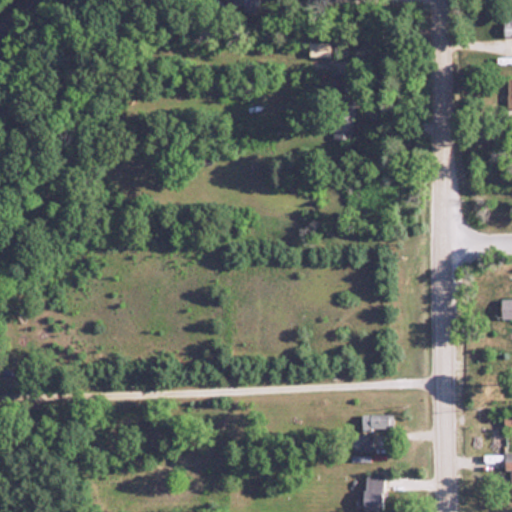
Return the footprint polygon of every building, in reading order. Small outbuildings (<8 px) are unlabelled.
[(332,56),(332,42),(309,42),(309,56),(332,56)] [(354,139),(354,99),(331,99),(331,139),(354,139)] [(392,415),(362,415),(362,430),(392,430),(392,415)] [(372,453),(372,434),(352,434),(352,453),(372,453)] [(384,476),(365,476),(365,511),(383,511),(384,476)]
